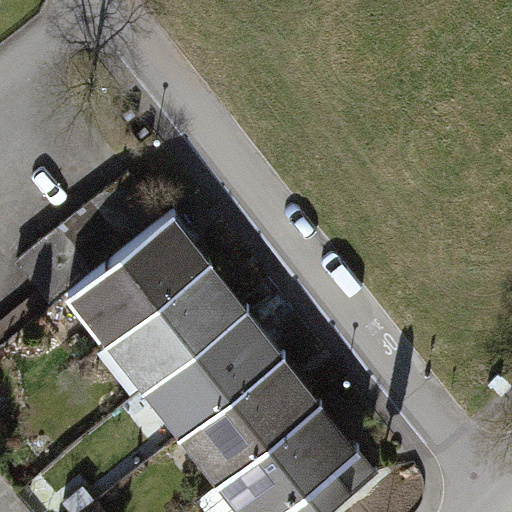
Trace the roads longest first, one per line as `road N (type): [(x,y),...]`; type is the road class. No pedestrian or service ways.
road 1 (residential): [(98,5),(492,499)]
road 2 (residential): [(98,5),(0,83)]
